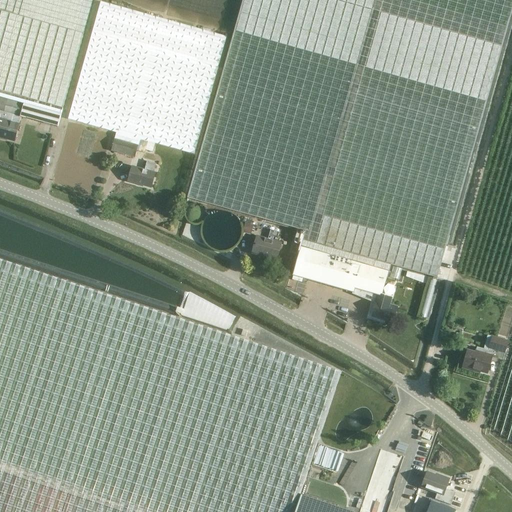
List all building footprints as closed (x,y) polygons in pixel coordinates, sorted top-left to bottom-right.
[(0,0),(0,98),(25,105),(21,118),(57,127),(92,0),(0,0)] [(511,0),(241,0),(187,200),(266,221),(297,230),(293,243),(301,246),(292,277),(354,294),(355,289),(377,296),(376,302),(377,302),(376,303),(372,302),(368,318),(379,321),(380,319),(393,322),(397,308),(389,306),(391,299),(381,296),(385,277),(387,278),(391,266),(435,278),(456,203),(458,204),(511,10),(511,0)] [(111,151),(135,158),(137,150),(145,152),(148,142),(193,154),(226,37),(101,2),(68,120),(116,133),(111,151)] [(0,135),(6,137),(6,140),(14,142),(21,118),(25,105),(0,98),(0,135)] [(128,182),(151,188),(155,173),(154,173),(157,163),(147,160),(144,170),(132,167),(128,182)] [(252,254),(277,261),(282,243),(277,242),(280,233),(270,230),(268,239),(257,236),(252,254)] [(0,511),(353,511),(346,510),(346,507),(347,503),(347,500),(345,495),(343,492),(340,489),(335,487),(307,477),(341,372),(0,258),(0,511)] [(492,336),(488,350),(493,351),(505,355),(509,341),(492,336)] [(467,352),(463,368),(474,371),(474,370),(487,373),(493,351),(488,350),(488,351),(477,348),(475,354),(467,352)] [(435,499),(451,505),(456,493),(448,490),(448,491),(445,490),(449,479),(439,476),(439,477),(427,473),(421,488),(437,493),(435,499)] [(414,489),(412,511),(420,511),(421,489),(414,489)] [(431,501),(427,511),(454,511),(455,510),(431,501)]
